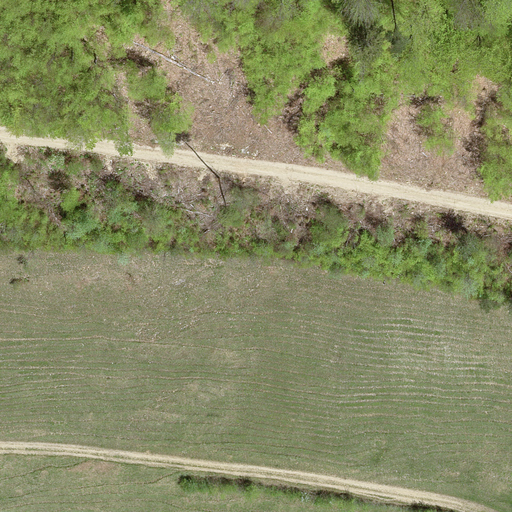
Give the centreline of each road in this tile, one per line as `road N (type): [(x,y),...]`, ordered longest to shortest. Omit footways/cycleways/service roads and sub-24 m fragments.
road 1 (track): [(511,210),(0,138)]
road 2 (track): [(0,445),(277,472),(448,498),(486,511)]
